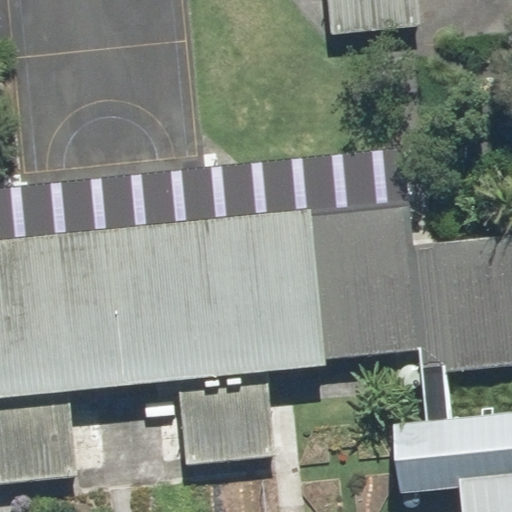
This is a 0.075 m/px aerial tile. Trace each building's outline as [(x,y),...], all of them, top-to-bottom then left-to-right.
[(420,0),(328,0),(332,36),(423,27),(420,0)] [(315,207),(330,365),(430,354),(432,375),(511,367),(511,235),(419,244),(415,198),(315,207)] [(315,207),(0,237),(0,396),(330,365),(315,207)] [(266,371),(181,379),(189,461),(274,452),(266,371)] [(77,392),(0,399),(0,479),(85,471),(77,392)] [(511,511),(511,409),(401,420),(409,511),(511,511)]
